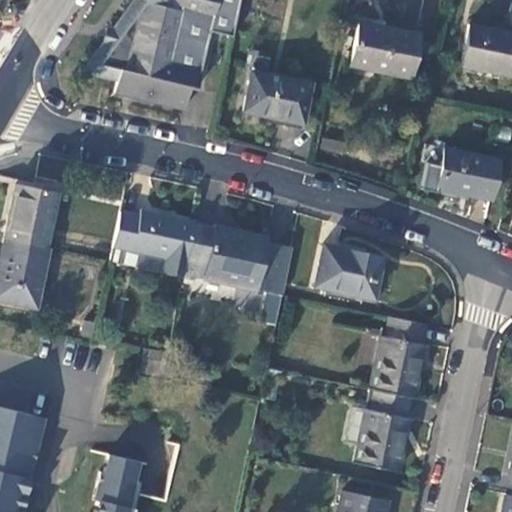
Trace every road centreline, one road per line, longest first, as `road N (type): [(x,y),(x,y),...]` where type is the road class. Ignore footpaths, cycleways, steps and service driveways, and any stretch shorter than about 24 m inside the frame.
road 1 (residential): [(497,260),(415,224),(242,171),(0,110)]
road 2 (residential): [(440,511),(497,260)]
